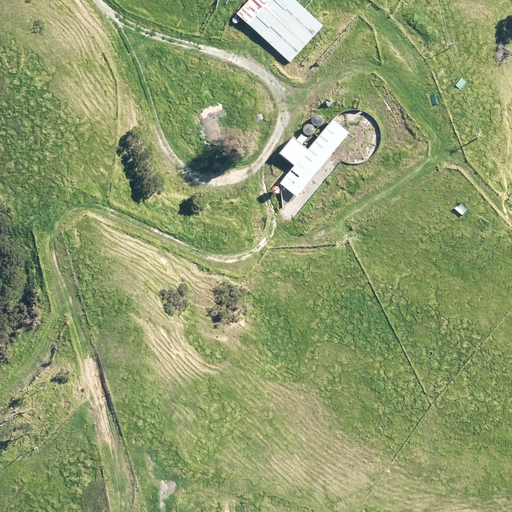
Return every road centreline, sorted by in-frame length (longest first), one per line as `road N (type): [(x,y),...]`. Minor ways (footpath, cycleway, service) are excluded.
road 1 (track): [(251,174),(273,208),(273,226),(271,245),(247,262),(210,257),(93,190),(62,200),(57,232),(101,389),(122,494),(117,511)]
road 2 (track): [(112,15),(243,61),(270,79),(283,100),(282,132),(251,174)]
road 3 (track): [(251,174),(188,175),(163,144),(135,60),(98,0)]
road 4 (track): [(70,288),(0,388)]
